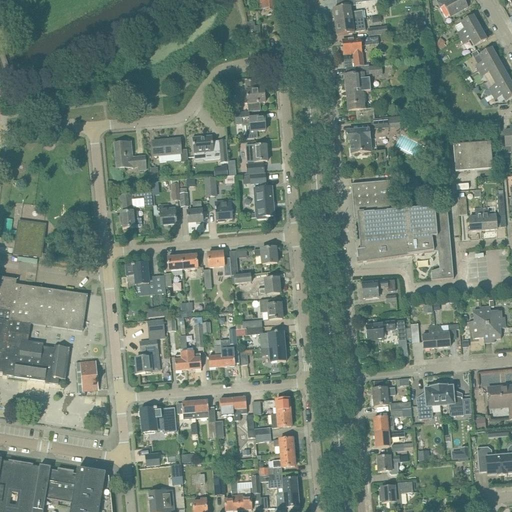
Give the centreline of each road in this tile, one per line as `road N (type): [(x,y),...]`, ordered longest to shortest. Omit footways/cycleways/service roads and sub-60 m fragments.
road 1 (tertiary): [(345,511),(304,54)]
road 2 (residential): [(342,273),(322,53)]
road 3 (residential): [(93,126),(172,120),(219,71),(280,57)]
road 4 (unclassified): [(105,252),(296,235)]
road 5 (unclassified): [(119,397),(308,383)]
road 6 (residential): [(296,235),(280,57)]
road 7 (residential): [(511,361),(351,376)]
road 8 (residential): [(308,383),(296,235)]
road 9 (unclassified): [(119,397),(105,252)]
road 10 (residential): [(363,511),(351,376)]
road 11 (residential): [(320,511),(308,383)]
road 12 (residential): [(0,439),(125,459)]
road 13 (unclassified): [(105,252),(93,126)]
